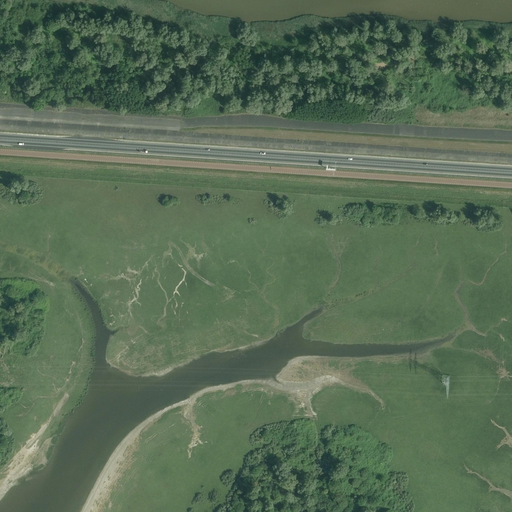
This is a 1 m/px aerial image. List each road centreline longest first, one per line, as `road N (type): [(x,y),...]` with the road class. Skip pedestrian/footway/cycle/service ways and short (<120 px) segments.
road 1 (trunk): [(511,170),(0,137)]
road 2 (trunk): [(0,142),(511,175)]
road 3 (tertiary): [(511,185),(0,152)]
